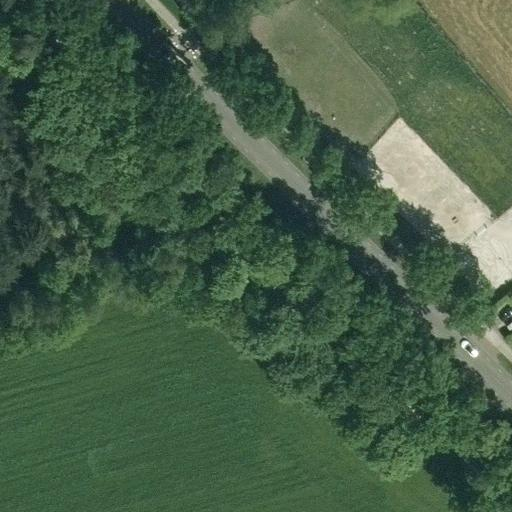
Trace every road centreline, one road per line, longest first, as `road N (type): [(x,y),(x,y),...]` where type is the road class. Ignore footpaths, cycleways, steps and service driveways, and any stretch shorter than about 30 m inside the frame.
road 1 (secondary): [(511,395),(167,58)]
road 2 (residential): [(276,0),(210,27),(167,58)]
